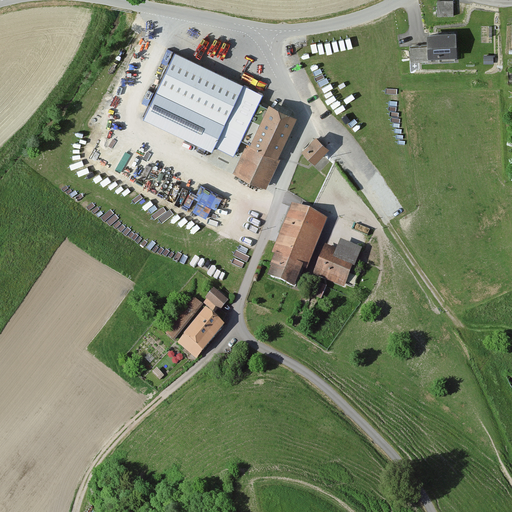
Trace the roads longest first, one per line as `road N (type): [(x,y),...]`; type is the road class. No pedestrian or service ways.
road 1 (unclassified): [(431,511),(395,458),(340,401),(233,331),(302,126),(267,30)]
road 2 (track): [(452,315),(329,140),(301,117)]
road 3 (tertiary): [(267,30),(113,0)]
road 4 (tertiary): [(398,0),(349,20),(267,30)]
